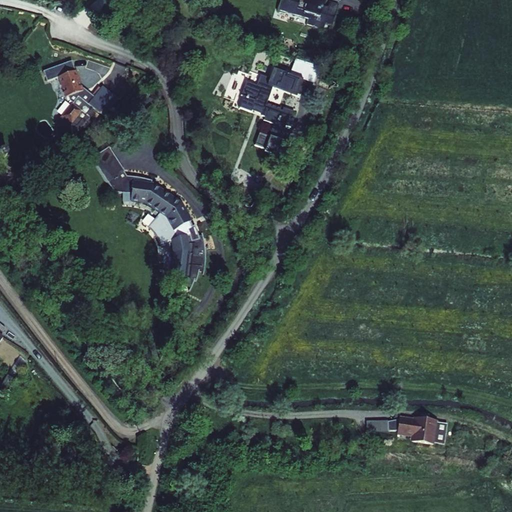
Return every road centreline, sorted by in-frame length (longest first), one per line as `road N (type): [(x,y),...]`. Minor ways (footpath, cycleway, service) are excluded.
road 1 (residential): [(1,0),(50,13),(145,61),(166,90),(181,158),(196,183),(290,238)]
road 2 (unclassified): [(394,0),(356,114),(290,238)]
road 3 (unclassified): [(290,238),(164,443)]
